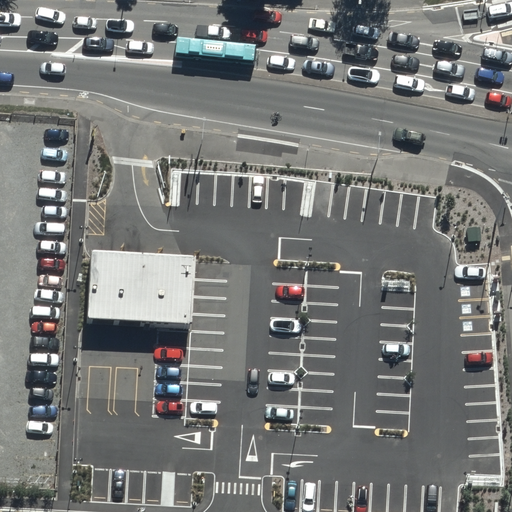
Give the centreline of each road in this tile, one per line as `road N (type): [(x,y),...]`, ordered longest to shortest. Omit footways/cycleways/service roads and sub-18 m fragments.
road 1 (primary): [(490,144),(125,78),(98,58)]
road 2 (primary): [(98,58),(150,31),(344,45)]
road 3 (primary): [(344,45),(511,8)]
road 4 (primary): [(344,45),(511,71)]
